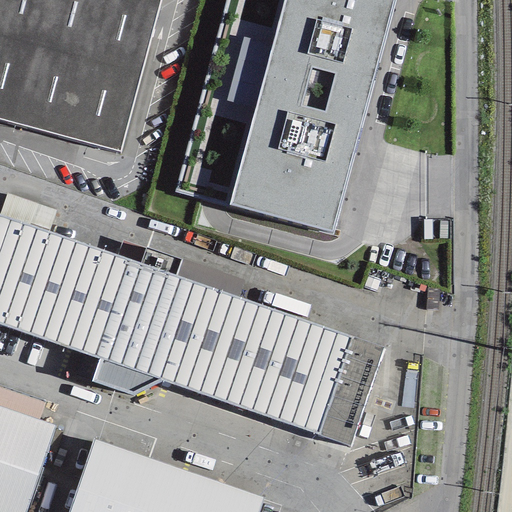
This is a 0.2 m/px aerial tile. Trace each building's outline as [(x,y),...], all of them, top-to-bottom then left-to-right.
[(161,0),(0,0),(0,119),(120,151),(161,0)] [(333,231),(394,0),(226,0),(175,192),(333,231)] [(0,214),(49,232),(56,211),(6,193),(0,211),(0,214)] [(0,214),(0,326),(99,359),(161,381),(318,434),(351,337),(49,232),(0,214)] [(384,348),(351,337),(318,434),(349,447),(384,348)] [(132,396),(161,381),(99,359),(90,383),(132,396)] [(0,407),(38,420),(44,403),(0,387),(0,407)] [(0,407),(0,511),(26,511),(56,426),(38,420),(0,407)] [(258,511),(263,499),(93,439),(68,511),(258,511)]
